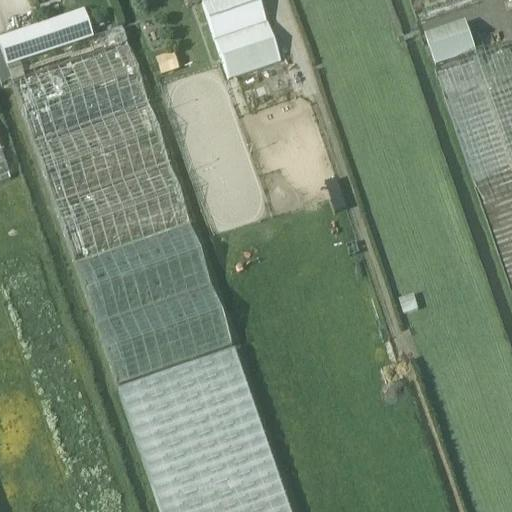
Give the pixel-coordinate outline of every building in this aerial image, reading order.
[(258,0),(212,0),(202,4),(228,81),(281,63),(258,0)] [(408,0),(418,25),(479,3),(477,0),(408,0)] [(92,40),(83,12),(0,40),(0,84),(1,88),(11,84),(117,388),(231,349),(121,31),(92,40)] [(511,45),(477,57),(472,45),(465,24),(421,38),(435,72),(434,73),(511,297),(511,45)] [(0,152),(0,183),(9,180),(0,152)] [(159,511),(287,511),(233,354),(119,393),(159,511)]
